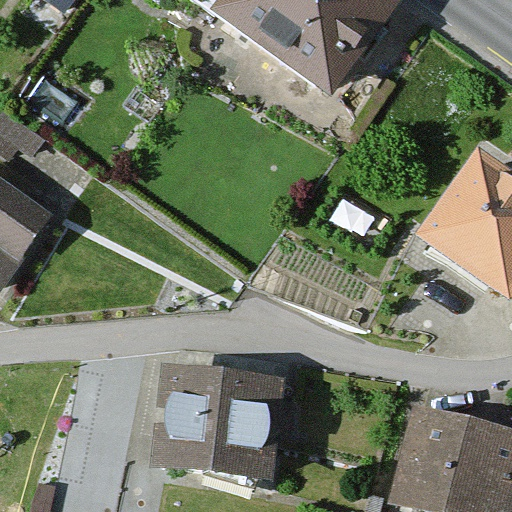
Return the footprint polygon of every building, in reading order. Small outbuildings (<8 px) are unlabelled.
[(236,0),(218,26),(342,113),(411,15),(389,0),(236,0)] [(425,253),(511,315),(511,186),(486,168),(425,253)] [(0,305),(1,306),(56,230),(0,189),(0,305)] [(289,400),(170,386),(158,486),(277,501),(289,400)] [(511,511),(511,443),(416,423),(396,511),(511,511)]
